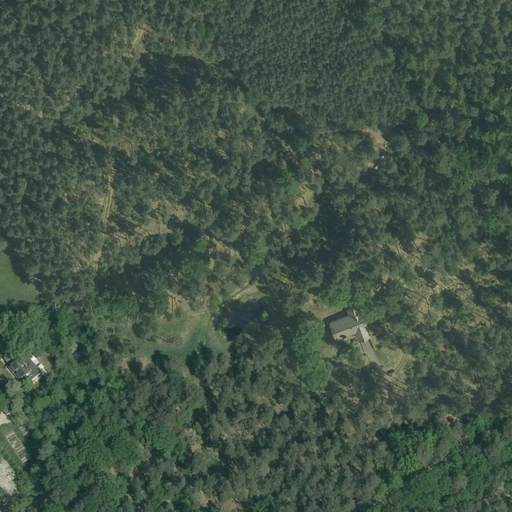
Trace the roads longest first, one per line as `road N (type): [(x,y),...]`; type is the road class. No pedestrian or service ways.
road 1 (track): [(92,287),(148,258),(294,144),(323,131),(412,120),(434,129),(511,242)]
road 2 (track): [(354,511),(351,483),(390,434),(366,341)]
road 3 (tertiary): [(375,511),(511,420)]
road 4 (track): [(384,447),(442,430),(511,380)]
